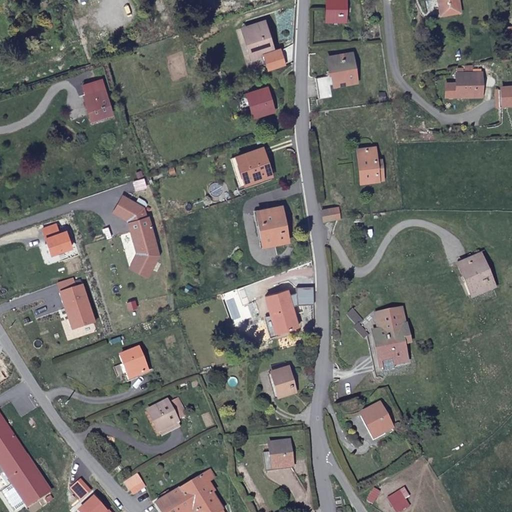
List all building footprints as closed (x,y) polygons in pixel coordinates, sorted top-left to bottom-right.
[(343,0),(330,0),(331,20),(344,19),(343,0)] [(458,20),(456,0),(434,0),(436,21),(458,20)] [(266,48),(272,66),(288,60),(284,48),(276,50),(266,23),(246,29),(248,37),(252,36),(257,50),(266,48)] [(355,80),(352,55),(330,58),(331,70),(327,72),(327,76),(316,77),(318,99),(331,96),(330,84),(355,80)] [(451,74),(451,84),(452,96),(482,96),(481,73),(451,74)] [(80,85),(86,105),(89,105),(93,116),(109,110),(98,79),(80,85)] [(451,84),(442,84),(442,97),(452,96),(451,84)] [(251,89),(253,99),(257,98),(258,109),(275,107),(270,86),(251,89)] [(511,89),(499,90),(500,109),(511,107),(511,89)] [(270,175),(262,146),(238,153),(246,182),(270,175)] [(376,161),(374,149),(357,151),(361,182),(383,180),(381,160),(376,161)] [(130,232),(137,254),(155,248),(146,217),(144,218),(141,208),(120,198),(112,214),(127,223),(128,226),(131,225),(133,230),(130,232)] [(323,217),(343,215),(339,206),(322,207),(323,217)] [(261,247),(284,244),(280,213),(257,216),(261,247)] [(53,226),(40,231),(49,256),(69,249),(63,233),(56,235),(53,226)] [(155,248),(137,254),(137,255),(130,269),(148,276),(157,255),(155,248)] [(470,273),(479,291),(497,283),(486,256),(465,266),(468,274),(470,273)] [(464,276),(472,294),(479,291),(470,273),(468,274),(464,276)] [(55,285),(58,294),(73,289),(70,280),(55,285)] [(264,294),(272,313),(276,311),(281,326),(288,323),(300,319),(287,285),(264,294)] [(58,294),(57,294),(69,332),(92,324),(79,287),(73,289),(58,294)] [(371,298),(365,304),(369,320),(386,315),(371,298)] [(369,320),(365,304),(359,311),(368,322),(370,321),(369,320)] [(405,310),(386,315),(389,332),(381,334),(387,363),(401,360),(412,358),(408,343),(415,340),(405,310)] [(276,311),(272,313),(278,332),(290,328),(288,323),(281,326),(276,311)] [(370,321),(371,329),(372,336),(381,334),(389,332),(386,315),(369,320),(370,321)] [(381,334),(372,336),(382,375),(389,372),(387,363),(381,334)] [(115,360),(119,369),(123,378),(125,384),(144,375),(134,352),(115,360)] [(287,357),(281,360),(283,365),(278,368),(276,368),(284,389),(298,384),(290,362),(289,363),(287,357)] [(387,363),(389,372),(403,368),(401,360),(387,363)] [(123,378),(119,369),(110,372),(114,381),(123,378)] [(387,420),(378,402),(360,411),(371,430),(387,420)] [(146,416),(157,435),(175,424),(174,422),(181,418),(172,403),(165,407),(163,406),(146,416)] [(33,511),(55,497),(2,415),(0,416),(0,465),(30,511),(33,511)] [(175,424),(157,435),(160,439),(177,428),(175,424)] [(273,442),(274,453),(275,465),(293,462),(290,440),(273,442)] [(136,463),(131,458),(122,467),(127,473),(136,463)] [(275,465),(276,470),(295,468),(293,462),(275,465)] [(122,482),(127,491),(131,495),(143,487),(136,474),(122,482)] [(228,511),(206,475),(173,494),(170,491),(162,497),(164,500),(159,504),(164,511),(228,511)] [(404,511),(408,510),(402,499),(406,497),(402,491),(387,499),(394,511),(404,511)]
